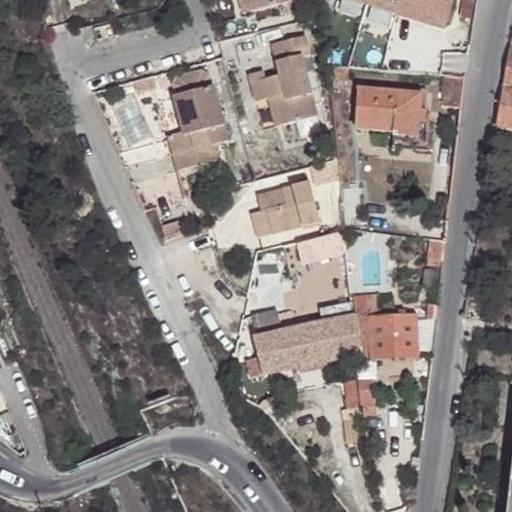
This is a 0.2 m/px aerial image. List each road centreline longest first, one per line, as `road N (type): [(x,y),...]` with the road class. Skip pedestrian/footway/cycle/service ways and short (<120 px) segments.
road 1 (residential): [(192,0),(201,24),(69,61),(214,406),(219,452)]
road 2 (residential): [(493,0),(454,342),(423,511)]
road 3 (residential): [(219,452),(179,444),(73,486),(36,488)]
road 4 (residential): [(0,368),(36,455),(36,488)]
